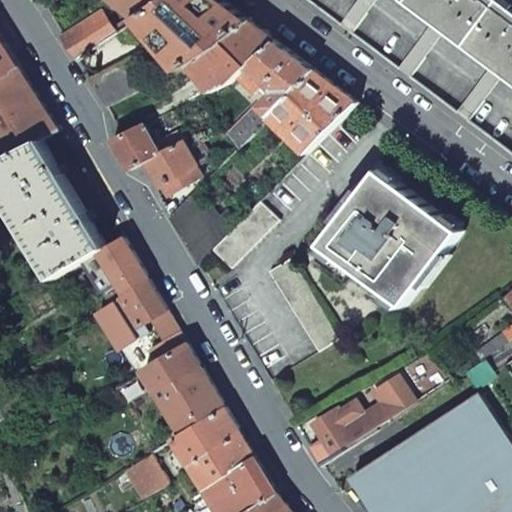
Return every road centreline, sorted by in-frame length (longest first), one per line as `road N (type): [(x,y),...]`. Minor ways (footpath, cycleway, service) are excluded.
road 1 (residential): [(6,0),(328,511)]
road 2 (residential): [(511,188),(260,0)]
